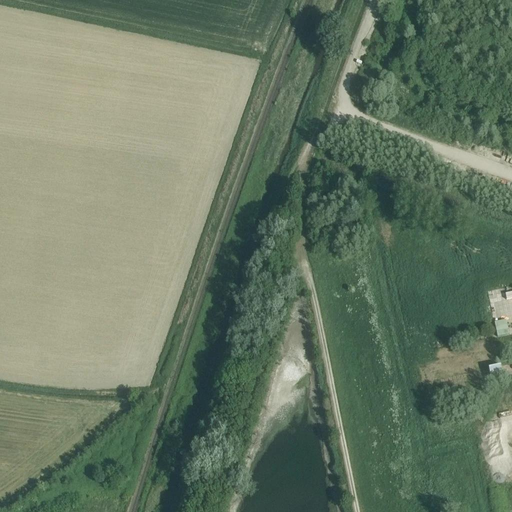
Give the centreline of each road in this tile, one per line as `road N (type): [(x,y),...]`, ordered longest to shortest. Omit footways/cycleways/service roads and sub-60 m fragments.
road 1 (track): [(153,511),(274,144),(337,0)]
road 2 (track): [(351,115),(307,146),(298,246),(357,511)]
